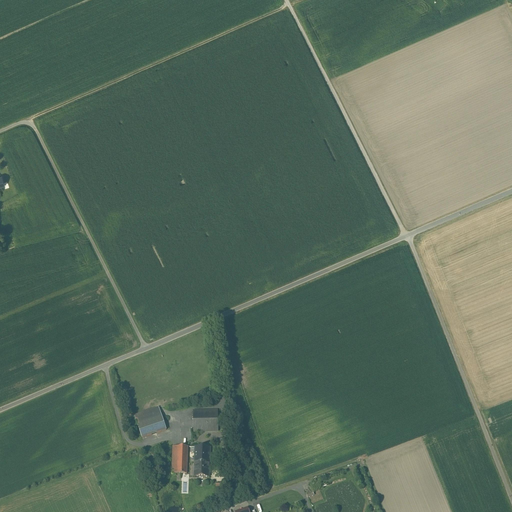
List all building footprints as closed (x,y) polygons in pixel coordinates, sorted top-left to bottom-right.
[(157,407),(134,416),(141,438),(165,430),(162,422),(161,417),(157,407)] [(216,410),(192,411),(192,433),(217,432),(216,410)] [(238,424),(228,423),(226,442),(237,443),(238,424)] [(194,447),(171,446),(170,477),(186,477),(186,464),(193,464),(194,447)] [(209,447),(194,447),(193,464),(193,466),(188,466),(188,476),(209,476),(209,447)]
